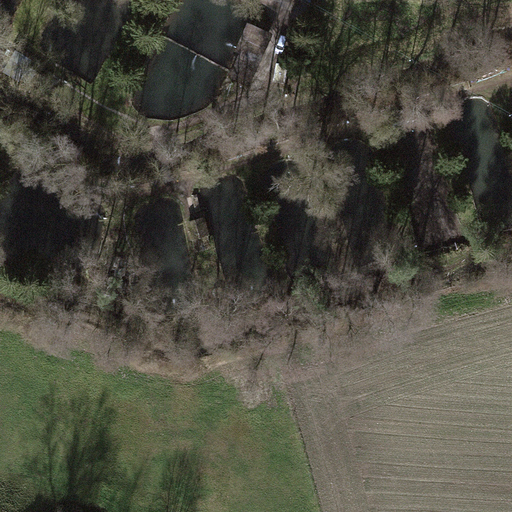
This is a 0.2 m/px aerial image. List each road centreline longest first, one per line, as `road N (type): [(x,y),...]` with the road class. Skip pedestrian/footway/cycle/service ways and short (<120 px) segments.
road 1 (track): [(166,170),(511,56)]
road 2 (track): [(272,0),(281,27),(254,91),(237,106),(155,131),(166,170)]
road 3 (track): [(166,170),(106,187),(0,137)]
